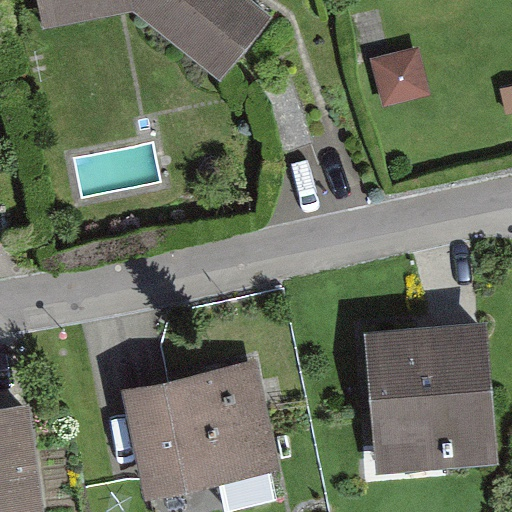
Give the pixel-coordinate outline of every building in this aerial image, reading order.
[(41,0),(47,29),(135,11),(221,80),(273,16),(252,0),(41,0)] [(417,51),(373,63),(385,108),(429,96),(417,51)] [(511,117),(511,91),(503,93),(509,118),(511,117)] [(485,354),(360,362),(370,506),(495,498),(485,354)] [(118,422),(137,511),(238,511),(275,504),(252,393),(118,422)] [(0,408),(0,511),(45,511),(32,404),(0,408)]
